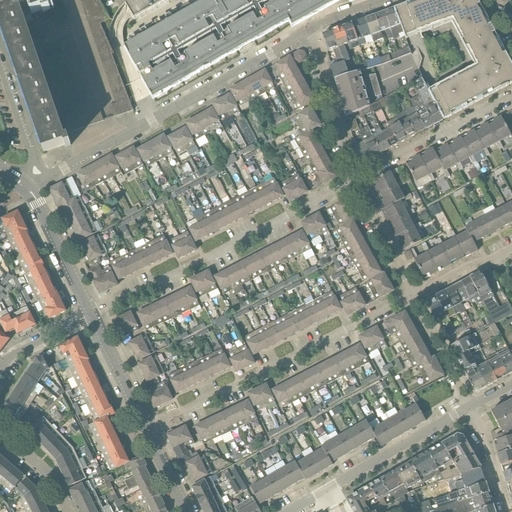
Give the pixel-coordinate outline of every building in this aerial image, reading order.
[(63,140),(30,42),(24,24),(34,21),(32,15),(43,11),(43,13),(55,10),(51,0),(26,0),(28,4),(18,7),(0,12),(0,20),(45,152),(65,145),(66,148),(71,146),(68,138),(63,140)] [(292,28),(320,12),(341,0),(204,0),(205,1),(125,47),(154,99),(289,22),(292,28)] [(472,105),(481,101),(490,96),(494,94),(510,86),(509,85),(511,83),(511,64),(506,53),(506,54),(506,53),(501,43),(496,34),(495,33),(491,25),(486,16),(481,7),(480,5),(477,0),(416,0),(415,1),(403,5),(394,9),(404,37),(405,40),(406,39),(415,36),(427,32),(438,27),(451,22),(452,22),(457,31),(461,40),(466,50),(471,59),(475,66),(465,71),(456,76),(447,81),(438,85),(429,90),(438,109),(444,120),(453,116),(452,116),(453,115),(463,110),(472,105)] [(83,8),(85,14),(104,8),(100,2),(83,8)] [(85,14),(87,20),(106,13),(104,8),(85,14)] [(394,41),(404,37),(394,9),(384,12),(393,38),(394,41)] [(388,40),(393,38),(384,12),(375,16),(381,33),(385,31),(388,40)] [(87,20),(89,26),(110,19),(106,13),(87,20)] [(383,39),(381,33),(375,16),(365,19),(372,36),(374,43),(377,42),(377,41),(383,39)] [(89,26),(91,32),(102,28),(100,24),(110,20),(110,19),(89,26)] [(363,39),(372,36),(365,19),(352,24),(360,46),(365,44),(363,39)] [(351,50),(360,46),(352,24),(343,27),(351,50)] [(344,62),(345,62),(350,61),(347,52),(351,51),(351,50),(343,27),(333,31),(344,62)] [(93,38),(105,34),(102,28),(91,32),(93,38)] [(338,64),(344,62),(333,31),(323,35),(327,52),(333,50),(338,64)] [(95,44),(107,40),(105,34),(93,38),(95,44)] [(62,49),(74,44),(72,38),(60,43),(62,49)] [(97,49),(110,45),(107,40),(95,44),(97,49)] [(64,55),(76,50),(74,44),(62,49),(64,55)] [(99,56),(112,51),(110,45),(97,49),(99,56)] [(402,58),(411,55),(409,48),(399,52),(402,58)] [(66,61),(78,56),(76,50),(64,55),(66,61)] [(101,62),(113,58),(112,55),(114,55),(112,51),(99,56),(101,62)] [(279,76),(296,66),(295,66),(305,60),(306,56),(304,52),(300,51),(275,64),(277,67),(272,69),(277,77),(279,76)] [(391,62),(402,58),(399,52),(389,56),(391,62)] [(382,65),(391,62),(389,56),(389,55),(380,58),(382,65)] [(68,67),(80,62),(78,56),(66,61),(68,67)] [(104,68),(115,64),(113,58),(101,62),(104,68)] [(375,67),(382,65),(380,58),(366,62),(366,63),(368,69),(375,67)] [(70,73),(82,68),(80,62),(68,67),(70,73)] [(335,79),(349,75),(348,70),(345,62),(344,62),(338,64),(331,66),(335,79)] [(106,74),(117,69),(115,64),(104,68),(106,74)] [(279,76),(283,84),(300,75),(296,66),(279,76)] [(72,79),(84,74),(82,68),(70,73),(72,79)] [(108,80),(120,76),(117,69),(106,74),(108,80)] [(272,83),(265,70),(256,75),(266,93),(275,88),(272,83)] [(346,118),(353,115),(362,111),(367,106),(369,106),(369,103),(367,104),(366,101),(368,100),(365,92),(363,92),(362,88),(364,87),(362,79),(359,79),(359,77),(361,76),(360,73),(357,72),(349,75),(335,79),(346,118)] [(74,85),(87,80),(84,74),(72,79),(74,85)] [(257,98),(266,93),(256,75),(248,80),(257,98)] [(283,84),(288,93),(305,84),(300,75),(283,84)] [(376,97),(382,96),(376,75),(375,75),(370,77),(376,97)] [(110,86),(122,81),(120,76),(108,80),(110,86)] [(444,120),(438,109),(429,90),(422,78),(412,84),(417,92),(419,96),(434,125),(444,120)] [(76,91),(89,86),(87,80),(74,85),(76,91)] [(249,102),(257,98),(248,80),(239,85),(249,102)] [(112,92),(124,87),(122,81),(110,86),(112,92)] [(288,93),(293,102),(310,92),(305,84),(288,93)] [(240,107),(249,102),(239,85),(230,90),(237,103),(240,107)] [(78,97),(91,92),(89,86),(76,91),(78,97)] [(114,98),(126,93),(124,87),(112,92),(114,98)] [(80,103),(93,98),(91,92),(78,97),(80,103)] [(298,110),(309,104),(315,101),(310,92),(293,102),(298,110)] [(123,101),(129,99),(126,93),(114,98),(116,104),(123,101)] [(389,103),(398,99),(394,93),(386,98),(389,103)] [(231,117),(240,112),(230,95),(221,99),(231,117)] [(426,130),(434,125),(419,96),(414,99),(417,105),(414,107),(426,130)] [(82,109),(95,104),(93,98),(80,103),(82,109)] [(390,104),(389,103),(386,98),(378,102),(381,109),(390,104)] [(127,113),(133,111),(129,99),(123,101),(127,113)] [(222,122),(231,117),(221,99),(212,104),(222,122)] [(417,135),(426,130),(414,107),(410,109),(405,100),(400,103),(404,112),(417,135)] [(120,115),(127,113),(123,101),(116,104),(120,115)] [(382,110),(381,109),(378,102),(369,107),(372,112),(374,115),(382,110)] [(84,115),(87,114),(94,111),(97,110),(95,104),(82,109),(84,115)] [(114,117),(120,115),(116,104),(110,106),(114,117)] [(364,116),(372,112),(369,107),(362,111),(363,115),(364,116)] [(298,127),(316,117),(311,108),(298,115),(293,118),(298,127)] [(97,123),(104,121),(99,109),(97,110),(94,111),(97,123)] [(219,122),(212,109),(203,114),(213,131),(222,126),(219,122)] [(91,125),(97,123),(94,111),(87,114),(91,125)] [(408,140),(417,135),(404,112),(396,116),(397,118),(408,140)] [(272,126),(281,121),(279,117),(277,113),(268,118),(272,126)] [(85,127),(91,125),(87,114),(84,115),(81,116),(85,127)] [(205,136),(213,131),(203,114),(195,118),(205,136)] [(350,132),(351,132),(359,129),(355,120),(353,115),(346,118),(350,132)] [(79,129),(85,127),(81,116),(75,118),(79,129)] [(303,135),(312,131),(321,126),(316,117),(298,127),(302,134),(303,135)] [(500,142),(511,136),(501,117),(486,125),(496,144),(500,150),(503,148),(500,142)] [(73,131),(79,129),(75,118),(69,120),(73,131)] [(196,141),(205,136),(195,118),(186,123),(196,141)] [(399,144),(408,140),(397,118),(388,123),(399,144)] [(67,134),(73,131),(69,120),(63,122),(67,134)] [(235,147),(243,144),(236,122),(228,125),(235,147)] [(391,149),(399,144),(388,123),(379,127),(391,149)] [(487,150),(496,144),(486,125),(473,131),(483,151),(486,157),(490,155),(487,150)] [(382,153),(391,149),(379,127),(370,132),(382,153)] [(195,146),(193,141),(186,128),(177,133),(187,151),(195,146)] [(373,158),(382,153),(370,132),(365,134),(365,132),(364,132),(362,129),(359,131),(362,136),(373,158)] [(294,140),(299,149),(317,139),(312,131),(303,135),(294,140)] [(473,157),(483,151),(473,131),(459,139),(470,158),(473,164),(476,162),(473,157)] [(178,155),(187,151),(177,133),(168,138),(178,155)] [(155,140),(165,158),(167,161),(168,160),(167,157),(174,153),(171,148),(164,135),(155,140)] [(373,158),(362,136),(353,140),(354,140),(362,164),(373,158)] [(304,157),(321,148),(317,139),(299,149),(304,157)] [(460,164),(470,158),(459,139),(446,146),(457,165),(460,171),(463,169),(460,164)] [(157,163),(165,158),(155,140),(147,145),(157,163)] [(158,166),(157,163),(147,145),(138,150),(145,163),(149,171),(150,171),(148,167),(156,163),(158,166)] [(447,171),(457,165),(446,146),(435,152),(433,149),(431,149),(442,169),(446,178),(450,176),(447,171)] [(143,165),(141,161),(134,148),(125,153),(135,170),(143,165)] [(304,157),(309,166),(326,156),(321,148),(304,157)] [(432,175),(442,169),(431,149),(418,157),(428,176),(431,182),(435,180),(432,175)] [(126,175),(135,170),(125,153),(116,157),(126,175)] [(122,173),(119,168),(112,155),(103,160),(113,177),(122,173)] [(313,174),(331,165),(326,156),(309,166),(313,174)] [(418,182),(428,176),(418,157),(406,163),(416,183),(415,183),(418,189),(421,187),(418,182)] [(104,182),(113,177),(103,160),(94,165),(104,182)] [(95,187),(104,182),(94,165),(86,170),(95,187)] [(313,182),(316,188),(337,177),(331,165),(313,174),(316,180),(313,182)] [(378,194),(397,184),(393,176),(399,173),(397,169),(391,172),(372,182),(378,194)] [(86,192),(95,187),(86,170),(77,174),(84,187),(86,192)] [(299,198),(308,193),(298,175),(289,180),(299,198)] [(275,201),(283,196),(274,178),(265,183),(275,201)] [(290,202),(299,198),(289,180),(281,185),(290,202)] [(54,199),(71,190),(67,181),(49,190),(54,199)] [(146,191),(150,189),(146,181),(142,184),(146,191)] [(385,208),(404,198),(399,187),(405,184),(403,181),(397,184),(378,194),(385,208)] [(193,193),(201,188),(200,185),(198,182),(190,186),(193,193)] [(266,206),(275,201),(265,183),(256,188),(266,206)] [(257,210),(266,206),(256,188),(248,192),(257,210)] [(58,208),(63,206),(76,199),(71,190),(54,199),(58,208)] [(248,215),(257,210),(248,192),(239,197),(248,215)] [(388,223),(407,213),(402,203),(412,198),(410,194),(404,198),(385,208),(386,209),(381,211),(388,223)] [(231,223),(240,219),(230,201),(227,195),(219,200),(222,206),(231,223)] [(67,214),(85,206),(80,197),(76,199),(63,206),(67,214)] [(240,219),(248,215),(239,197),(230,201),(240,219)] [(329,208),(334,217),(352,208),(347,199),(329,208)] [(214,233),(222,228),(213,210),(210,204),(201,209),(204,215),(214,233)] [(67,214),(71,223),(89,214),(85,206),(67,214)] [(222,228),(231,223),(222,206),(213,210),(222,228)] [(504,228),(511,223),(511,218),(506,206),(495,211),(504,228)] [(339,226),(352,219),(357,217),(352,208),(334,217),(339,226)] [(394,236),(414,226),(409,216),(415,213),(413,210),(407,213),(388,223),(394,236)] [(494,233),(504,228),(495,211),(485,217),(494,233)] [(2,226),(4,229),(22,220),(18,212),(2,219),(4,225),(2,226)] [(75,232),(93,223),(89,214),(71,223),(75,232)] [(310,219),(320,236),(329,232),(324,223),(321,218),(319,214),(310,219)] [(205,237),(214,233),(204,215),(195,219),(205,237)] [(484,238),(494,233),(485,217),(475,222),(484,238)] [(196,242),(205,237),(195,219),(187,224),(189,229),(196,242)] [(311,241),(320,236),(310,219),(301,223),(311,241)] [(8,239),(26,231),(27,230),(22,220),(4,229),(8,239)] [(324,223),(329,232),(333,230),(328,221),(324,223)] [(340,239),(357,229),(353,221),(336,230),(340,239)] [(474,243),(484,238),(475,222),(465,227),(467,232),(474,243)] [(80,241),(93,235),(98,232),(93,223),(75,232),(80,241)] [(402,252),(422,241),(416,229),(422,227),(420,223),(414,226),(394,236),(402,252)] [(340,239),(345,248),(362,238),(357,229),(340,239)] [(12,248),(30,239),(26,231),(8,239),(7,239),(12,248)] [(197,250),(193,243),(190,237),(188,232),(179,236),(188,255),(197,250)] [(309,245),(302,232),(294,236),(303,254),(311,250),(309,245)] [(452,265),(466,257),(456,238),(453,232),(450,234),(452,239),(443,245),(440,239),(438,240),(452,265)] [(456,238),(466,257),(478,251),(474,243),(467,232),(456,238)] [(85,253),(103,244),(98,235),(81,244),(85,253)] [(164,258),(173,254),(166,241),(164,236),(155,240),(164,258)] [(178,259),(188,255),(179,236),(170,241),(172,246),(178,259)] [(294,259),(303,254),(294,236),(285,241),(294,259)] [(344,248),(349,257),(367,247),(362,238),(345,248),(344,248)] [(16,257),(35,248),(30,239),(12,248),(16,257)] [(155,263),(164,258),(155,240),(146,245),(155,263)] [(438,272),(452,265),(438,240),(437,241),(439,247),(429,252),(426,246),(425,247),(438,272)] [(285,263),(294,259),(285,241),(276,245),(285,263)] [(92,262),(99,258),(103,256),(107,254),(103,244),(85,253),(90,262),(91,261),(92,262)] [(146,267),(155,263),(146,245),(137,249),(146,267)] [(277,268),(285,263),(276,245),(268,250),(277,268)] [(354,265),(355,265),(372,256),(367,247),(349,257),(354,265)] [(413,249),(410,251),(413,258),(415,260),(414,260),(424,279),(438,272),(425,247),(423,248),(425,254),(418,258),(413,249)] [(20,267),(22,266),(39,257),(35,248),(16,257),(20,267)] [(137,271),(146,267),(137,249),(128,253),(128,254),(137,271)] [(268,272),(277,268),(268,250),(259,255),(268,272)] [(407,261),(413,258),(410,251),(404,254),(407,261)] [(128,276),(137,271),(128,254),(120,258),(128,276)] [(259,277),(268,272),(259,255),(250,259),(259,277)] [(355,265),(359,274),(376,264),(372,256),(355,265)] [(44,266),(40,257),(39,257),(22,266),(26,275),(43,267),(44,266)] [(95,283),(100,294),(103,295),(107,294),(108,290),(118,285),(113,274),(114,274),(110,268),(102,271),(99,265),(99,266),(98,265),(102,264),(99,258),(92,262),(95,268),(89,271),(95,283)] [(119,280),(128,276),(120,258),(111,262),(113,267),(119,280)] [(251,281),(259,277),(250,259),(241,263),(251,281)] [(242,286),(251,281),(241,263),(233,268),(242,286)] [(364,283),(381,273),(376,264),(359,274),(364,283)] [(25,275),(29,284),(47,275),(43,267),(26,275),(25,275)] [(233,290),(242,286),(233,268),(224,272),(233,290)] [(215,285),(208,271),(199,275),(208,294),(217,289),(215,285)] [(224,295),(233,290),(224,272),(215,277),(224,295)] [(495,324),(511,314),(511,311),(508,303),(499,308),(494,296),(491,292),(481,272),(470,278),(483,302),(490,316),(495,324)] [(371,292),(389,282),(384,274),(366,283),(371,292)] [(33,294),(52,285),(47,275),(29,284),(33,294)] [(199,298),(208,294),(199,275),(190,279),(199,298)] [(478,305),(483,302),(470,278),(462,283),(470,299),(472,304),(476,302),(478,305)] [(275,287),(277,290),(286,286),(284,282),(275,287)] [(371,292),(376,301),(394,291),(389,282),(371,292)] [(453,287),(462,304),(470,299),(462,283),(453,287)] [(286,289),(288,292),(296,288),(294,284),(286,289)] [(38,303),(44,300),(56,293),(52,285),(33,294),(38,303)] [(444,292),(456,315),(460,313),(461,314),(466,312),(462,304),(453,287),(444,292)] [(200,306),(197,301),(191,288),(182,292),(190,310),(200,306)] [(366,306),(364,304),(361,297),(358,292),(356,288),(347,293),(357,311),(366,306)] [(182,314),(190,310),(182,292),(173,296),(182,314)] [(332,314),(341,310),(332,292),(323,296),(332,314)] [(448,319),(456,315),(444,292),(437,296),(448,319)] [(46,311),(62,303),(57,293),(56,293),(44,300),(48,308),(45,309),(46,311)] [(348,316),(357,311),(347,293),(338,298),(348,316)] [(173,319),(182,314),(173,296),(164,301),(173,319)] [(324,319),(332,314),(323,296),(315,301),(324,319)] [(439,315),(442,322),(448,319),(437,296),(429,299),(428,303),(435,317),(439,315)] [(164,323),(173,319),(164,301),(155,305),(164,323)] [(315,323),(324,319),(315,301),(306,305),(315,323)] [(62,303),(46,311),(50,319),(66,311),(62,303)] [(155,327),(164,323),(155,305),(147,309),(155,327)] [(307,328),(315,323),(306,305),(297,310),(307,328)] [(19,312),(27,330),(36,325),(30,312),(30,313),(27,307),(19,312)] [(146,331),(155,327),(147,309),(137,314),(144,327),(146,331)] [(0,320),(6,332),(15,328),(9,316),(6,310),(0,313),(0,320)] [(297,333),(307,328),(297,310),(288,315),(297,333)] [(18,334),(27,330),(19,312),(9,316),(15,328),(18,334)] [(391,336),(395,334),(412,325),(406,312),(384,324),(387,328),(386,328),(387,331),(388,331),(391,336)] [(122,317),(130,335),(139,330),(131,313),(122,317)] [(289,337),(297,333),(288,315),(280,319),(289,337)] [(486,318),(490,326),(495,324),(490,316),(486,318)] [(121,339),(130,335),(122,317),(112,321),(121,339)] [(280,341),(289,337),(280,319),(271,324),(280,341)] [(271,346),(280,341),(271,324),(262,328),(271,346)] [(489,327),(495,338),(500,335),(495,324),(490,326),(489,327)] [(395,334),(400,343),(417,333),(412,325),(395,334)] [(451,325),(442,330),(447,338),(456,334),(454,330),(451,325)] [(384,340),(377,327),(368,332),(377,350),(386,345),(384,340)] [(263,350),(271,346),(262,328),(254,332),(263,350)] [(0,345),(3,348),(10,340),(0,331),(0,345)] [(254,355),(263,350),(254,332),(245,337),(254,355)] [(368,355),(377,350),(368,332),(359,337),(366,350),(368,355)] [(400,343),(404,351),(422,342),(417,333),(400,343)] [(457,358),(479,346),(475,338),(477,336),(476,334),(474,335),(474,334),(451,346),(457,358)] [(133,352),(151,344),(146,335),(129,343),(133,352)] [(66,359),(84,351),(78,338),(55,349),(61,362),(66,359)] [(404,351),(408,360),(426,350),(422,342),(404,351)] [(137,362),(151,355),(158,351),(157,349),(154,351),(151,344),(133,352),(137,362)] [(255,364),(253,361),(248,351),(247,351),(246,346),(237,350),(245,368),(255,364)] [(367,358),(360,346),(351,350),(360,368),(369,363),(367,358)] [(475,364),(475,363),(471,355),(481,350),(479,346),(457,358),(462,367),(468,364),(469,367),(475,364)] [(231,367),(230,367),(222,349),(213,354),(222,372),(231,367)] [(508,376),(511,373),(511,356),(510,353),(509,351),(508,352),(507,349),(496,354),(508,376)] [(236,373),(245,368),(237,350),(228,354),(230,359),(236,373)] [(352,372),(360,368),(351,350),(343,355),(352,372)] [(413,369),(417,367),(431,359),(426,350),(408,360),(413,369)] [(70,368),(88,360),(89,360),(84,351),(66,359),(70,368)] [(143,374),(161,365),(157,358),(161,356),(160,354),(138,364),(143,374)] [(212,376),(222,372),(213,354),(204,358),(212,376)] [(508,376),(496,354),(486,359),(487,362),(497,381),(508,376)] [(343,377),(352,372),(343,355),(334,359),(343,377)] [(46,371),(49,370),(43,356),(36,360),(31,366),(44,375),(46,371)] [(421,375),(439,366),(434,357),(431,359),(417,367),(421,375)] [(195,385),(204,380),(195,362),(193,358),(184,362),(186,367),(195,385)] [(204,380),(212,376),(204,358),(195,362),(204,380)] [(334,381),(343,377),(334,359),(325,364),(334,381)] [(73,378),(92,369),(88,360),(70,368),(69,369),(73,378)] [(487,387),(497,381),(487,362),(481,365),(479,361),(475,363),(475,364),(487,387)] [(325,386),(334,381),(325,364),(316,368),(325,386)] [(478,392),(487,387),(475,364),(469,367),(468,364),(462,367),(474,390),(478,392)] [(147,382),(161,376),(165,374),(161,365),(143,374),(147,382)] [(26,375),(38,383),(41,379),(43,380),(46,376),(44,375),(31,366),(26,375)] [(426,384),(444,375),(439,366),(421,375),(426,384)] [(186,389),(195,385),(186,367),(178,371),(186,389)] [(317,390),(325,386),(316,368),(308,372),(317,390)] [(78,387),(96,378),(92,369),(73,378),(78,387)] [(177,393),(186,389),(178,371),(168,376),(170,380),(171,380),(177,393)] [(308,395),(317,390),(308,372),(299,377),(308,395)] [(20,383),(34,393),(37,389),(35,388),(38,383),(26,375),(20,383)] [(300,399),(308,395),(299,377),(290,381),(300,399)] [(82,396),(100,387),(96,378),(78,387),(82,396)] [(291,404),(300,399),(290,381),(281,386),(291,404)] [(173,400),(171,396),(166,387),(164,382),(155,387),(163,404),(173,400)] [(37,395),(34,393),(20,383),(15,391),(32,403),(37,395)] [(272,398),(273,398),(266,385),(257,389),(266,407),(274,403),(272,398)] [(281,409),(291,404),(281,386),(272,391),(279,404),(281,409)] [(82,396),(86,405),(105,396),(100,387),(82,396)] [(154,409),(163,404),(155,387),(146,391),(154,409)] [(257,412),(266,407),(257,389),(248,394),(257,412)] [(26,411),(32,403),(15,391),(9,400),(26,411)] [(85,416),(91,414),(109,405),(105,396),(86,405),(81,407),(85,416)] [(20,421),(26,411),(9,400),(3,409),(15,416),(20,421)] [(503,434),(509,432),(511,430),(511,400),(491,412),(500,429),(494,432),(491,433),(494,442),(497,441),(495,436),(503,434)] [(255,415),(249,401),(239,406),(248,424),(257,419),(255,415)] [(109,405),(91,414),(95,423),(107,417),(115,414),(110,404),(109,405)] [(407,409),(417,426),(426,421),(416,404),(415,405),(407,409)] [(240,428),(248,424),(239,406),(231,410),(240,428)] [(319,415),(317,411),(315,408),(309,411),(313,417),(313,418),(319,415)] [(407,432),(417,426),(407,409),(398,415),(407,432)] [(231,432),(240,428),(231,410),(222,414),(231,432)] [(221,437),(231,432),(222,414),(213,418),(221,436),(221,437)] [(399,437),(407,432),(398,415),(389,420),(399,437)] [(29,431),(35,438),(50,424),(44,417),(29,431)] [(93,435),(112,426),(107,417),(95,423),(90,426),(89,426),(90,428),(93,435)] [(213,440),(221,436),(213,418),(204,422),(213,440)] [(367,442),(375,437),(372,430),(366,420),(357,426),(367,442)] [(390,442),(399,437),(389,420),(380,425),(390,442)] [(203,445),(213,440),(204,422),(195,427),(201,440),(202,440),(203,445)] [(35,438),(42,446),(58,432),(50,424),(35,438)] [(381,447),(390,442),(380,425),(372,430),(375,437),(381,447)] [(93,435),(97,444),(116,435),(112,426),(93,435)] [(358,448),(367,442),(357,426),(348,431),(358,448)] [(178,430),(187,448),(195,444),(192,438),(192,439),(191,438),(194,436),(190,430),(188,430),(186,427),(178,430)] [(268,434),(270,438),(277,433),(275,429),(268,434)] [(189,452),(187,448),(178,430),(176,431),(172,430),(169,432),(167,435),(181,464),(198,456),(197,452),(192,454),(191,451),(189,452)] [(349,453),(358,448),(348,431),(339,436),(349,453)] [(42,446),(49,453),(64,439),(58,432),(42,446)] [(498,456),(511,451),(511,436),(511,437),(509,432),(503,434),(495,436),(497,441),(494,442),(498,456)] [(102,453),(120,444),(116,435),(97,444),(102,453)] [(460,476),(481,469),(462,437),(457,435),(442,444),(460,476)] [(340,458),(349,453),(339,436),(331,441),(340,458)] [(49,453),(56,461),(74,449),(73,448),(64,439),(49,453)] [(265,445),(268,443),(266,440),(258,444),(260,448),(265,445)] [(332,463),(340,458),(331,441),(322,446),(323,448),(332,463)] [(102,453),(106,462),(125,453),(120,444),(102,453)] [(447,480),(460,476),(442,444),(427,452),(444,481),(447,480)] [(333,465),(332,463),(323,448),(314,454),(323,470),(333,465)] [(60,470),(79,461),(74,449),(56,461),(60,470)] [(511,451),(498,456),(502,466),(511,462),(511,451)] [(440,482),(444,481),(427,452),(410,462),(421,481),(423,484),(437,477),(440,482)] [(116,469),(129,463),(129,462),(125,453),(106,462),(111,471),(116,468),(116,469)] [(315,476),(323,470),(314,454),(305,459),(315,476)] [(191,472),(208,464),(204,455),(186,463),(191,472)] [(132,473),(145,467),(147,466),(142,456),(129,462),(129,463),(133,471),(131,472),(132,473)] [(0,460),(0,473),(9,464),(2,458),(0,460)] [(306,481),(315,476),(305,459),(296,464),(305,479),(306,481)] [(65,479),(82,470),(83,469),(79,461),(60,470),(65,479)] [(241,473),(251,468),(248,462),(244,464),(238,467),(241,473)] [(296,484),(305,479),(296,464),(295,462),(286,467),(296,484)] [(407,490),(421,481),(410,462),(395,471),(408,493),(407,490)] [(511,462),(502,466),(504,474),(511,471),(511,462)] [(0,473),(0,483),(3,486),(16,470),(9,464),(0,473)] [(195,482),(209,475),(213,473),(208,464),(191,472),(195,482)] [(124,481),(126,486),(149,476),(145,467),(132,473),(133,477),(124,481)] [(287,489),(296,484),(286,467),(277,472),(287,489)] [(486,483),(481,469),(460,476),(447,480),(452,494),(486,483)] [(16,470),(3,486),(11,492),(15,488),(24,477),(16,470)] [(68,489),(82,482),(82,481),(87,479),(82,470),(65,479),(64,479),(68,489)] [(408,494),(408,493),(395,471),(380,480),(389,496),(393,502),(397,500),(403,496),(404,497),(408,494)] [(278,494),(287,489),(277,472),(268,477),(278,494)] [(140,491),(153,485),(149,476),(126,486),(129,491),(138,486),(140,491)] [(269,499),(278,494),(268,477),(259,482),(269,499)] [(196,496),(215,487),(215,486),(211,478),(192,487),(196,496)] [(19,495),(22,498),(36,489),(26,479),(17,490),(20,494),(19,495)] [(368,487),(373,497),(380,509),(382,508),(387,505),(383,499),(389,496),(380,480),(368,487)] [(76,499),(92,491),(88,482),(83,485),(82,484),(69,490),(74,500),(76,499)] [(260,505),(269,499),(259,482),(251,487),(260,505)] [(489,493),(486,483),(452,494),(439,498),(435,500),(438,510),(469,499),(489,493)] [(144,499),(157,493),(153,485),(140,491),(144,499)] [(196,496),(201,504),(219,495),(215,487),(196,496)] [(368,487),(357,493),(350,497),(348,503),(351,508),(352,511),(375,511),(380,509),(373,497),(368,487)] [(19,500),(24,509),(41,498),(36,489),(22,498),(19,500)] [(80,508),(98,499),(94,490),(92,491),(76,499),(80,508)] [(145,511),(162,502),(158,493),(157,493),(144,499),(140,501),(145,511)] [(429,501),(418,505),(420,511),(475,511),(493,506),(489,493),(469,499),(433,511),(429,501)] [(204,511),(208,511),(223,505),(224,504),(219,495),(201,504),(204,511)] [(403,496),(397,500),(399,505),(406,502),(403,496)] [(243,502),(249,511),(261,511),(255,502),(252,497),(243,502)] [(25,511),(40,511),(47,509),(42,500),(41,498),(24,509),(25,511)] [(80,508),(81,511),(93,511),(102,508),(98,499),(80,508)] [(167,511),(162,502),(145,511),(167,511)] [(249,511),(243,502),(234,507),(236,511),(235,511),(249,511)]
